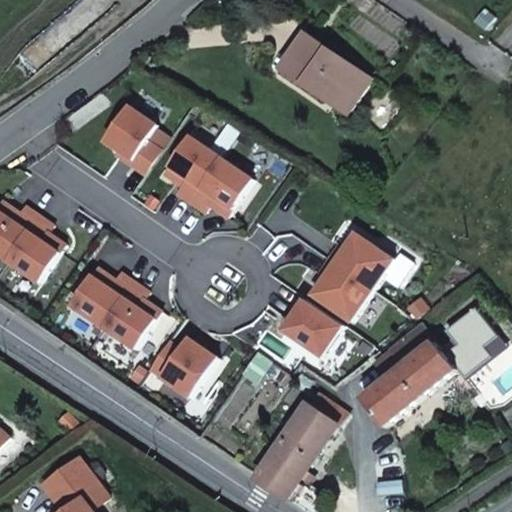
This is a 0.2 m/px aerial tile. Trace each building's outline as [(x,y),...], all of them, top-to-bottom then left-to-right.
[(316,40),(309,35),(285,70),(292,75),(316,40)] [(374,80),(316,40),(292,75),(350,115),(374,80)] [(161,126),(134,107),(110,143),(123,152),(136,161),(133,165),(148,176),(164,152),(150,142),(161,126)] [(123,152),(120,157),(133,165),(136,161),(123,152)] [(257,181),(226,159),(195,204),(208,213),(213,206),(230,218),(257,181)] [(8,202),(0,212),(0,252),(12,261),(38,224),(43,216),(30,207),(25,214),(8,202)] [(12,261),(43,283),(70,245),(52,233),(57,225),(43,216),(38,224),(12,261)] [(376,292),(398,261),(360,235),(348,252),(341,247),(331,260),(376,292)] [(331,260),(322,274),(329,279),(318,296),(355,323),(376,292),(331,260)] [(138,283),(126,274),(119,282),(104,271),(77,307),(106,328),(138,283)] [(153,293),(138,283),(106,328),(143,355),(167,322),(144,306),(153,293)] [(303,296),(294,309),(301,314),(288,331),(326,358),(348,327),(313,303),(303,296)] [(460,371),(425,327),(394,351),(404,364),(385,379),(388,384),(367,400),(389,429),(460,371)] [(157,373),(198,402),(228,361),(197,338),(187,352),(178,345),(157,373)] [(247,375),(261,384),(276,362),(263,353),(247,375)] [(310,474),(353,413),(323,393),(264,478),(313,511),(318,511),(327,500),(310,487),(316,478),(310,474)] [(0,451),(13,441),(0,426),(0,451)] [(101,511),(117,503),(91,461),(53,484),(70,511),(101,511)]
